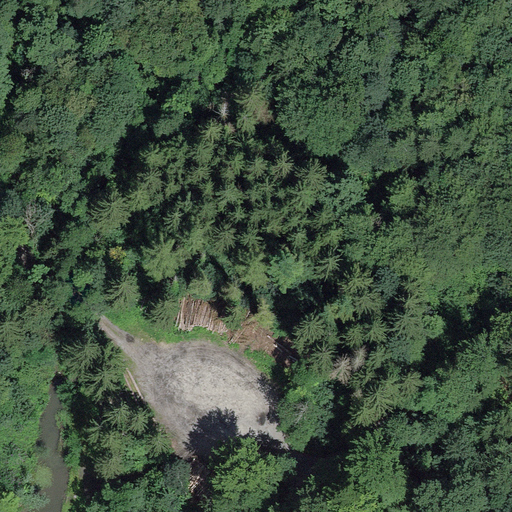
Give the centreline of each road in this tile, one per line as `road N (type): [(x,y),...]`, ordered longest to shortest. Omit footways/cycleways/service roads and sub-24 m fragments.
road 1 (track): [(310,487),(244,409),(25,263),(0,220)]
road 2 (unclassified): [(511,328),(310,487),(290,511)]
